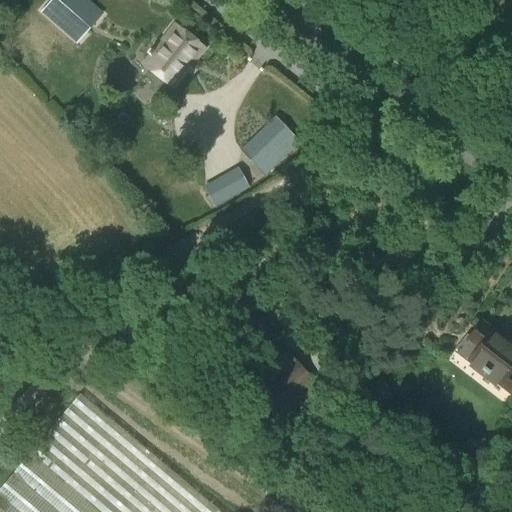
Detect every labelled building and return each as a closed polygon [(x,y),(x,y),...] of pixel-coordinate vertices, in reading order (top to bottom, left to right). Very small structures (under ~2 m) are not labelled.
[(83,0),(53,0),(41,13),(74,44),(100,15),(83,0)] [(173,25),(143,62),(149,66),(146,70),(165,85),(168,81),(173,86),(203,48),(173,25)] [(291,136),(290,135),(275,119),(241,152),(257,168),(291,136)] [(238,169),(205,188),(217,209),(250,191),(238,169)] [(259,353),(275,338),(248,309),(232,324),(259,353)] [(469,370),(494,388),(495,386),(510,396),(511,393),(511,375),(510,374),(511,371),(511,348),(480,325),(468,342),(466,340),(455,355),(471,367),(469,370)] [(253,372),(247,377),(256,388),(253,390),(284,424),(320,391),(278,344),(251,369),(253,372)] [(217,511),(76,394),(0,485),(0,511),(217,511)]
